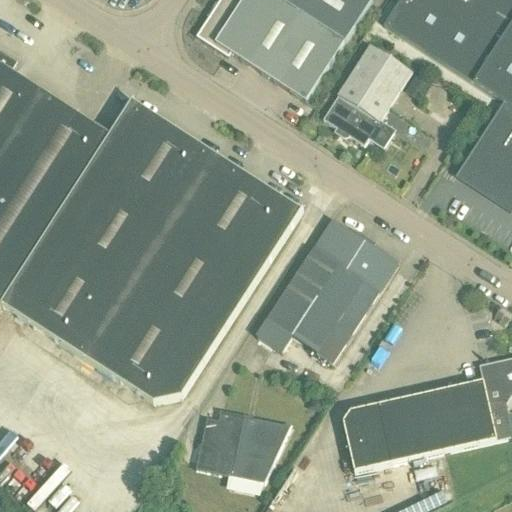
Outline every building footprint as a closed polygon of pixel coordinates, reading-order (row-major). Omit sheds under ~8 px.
[(373,6),(363,0),(220,0),(207,20),(210,22),(197,41),(229,62),(231,59),(307,108),(373,6)] [(511,0),(401,0),(385,26),(508,107),(461,179),(511,212),(511,0)] [(384,154),(396,135),(381,126),(413,78),(371,51),(324,125),(365,152),(369,145),(384,154)] [(0,317),(4,312),(153,408),(182,402),(303,216),(133,107),(111,141),(12,77),(18,68),(0,56),(0,317)] [(421,106),(432,89),(416,79),(405,96),(421,106)] [(400,268),(375,251),(376,250),(360,239),(359,241),(334,225),(269,327),(258,343),(282,358),(293,342),(334,369),(400,268)] [(511,431),(507,409),(511,401),(511,363),(496,367),(497,371),(492,372),(487,380),(488,386),(351,417),(344,427),(356,477),(511,442),(511,431)] [(293,431),(221,416),(219,425),(207,423),(196,474),(266,489),(293,431)]
